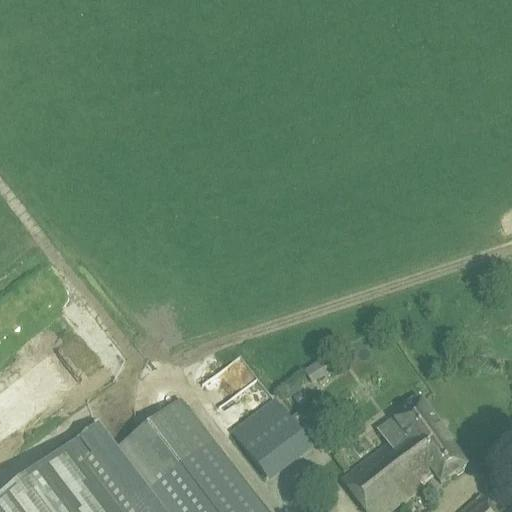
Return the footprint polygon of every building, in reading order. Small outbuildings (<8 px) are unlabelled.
[(303,373),(312,385),(329,373),(321,361),(303,373)] [(380,436),(386,445),(339,481),(362,511),(396,511),(424,491),(423,490),(434,481),(440,489),(469,468),(441,429),(421,402),(392,423),(391,421),(377,432),(380,436)] [(262,511),(179,403),(117,449),(99,425),(77,442),(0,501),(0,511),(262,511)] [(235,440),(269,486),(314,453),(279,407),(235,440)] [(461,511),(493,511),(481,496),(461,511)]
